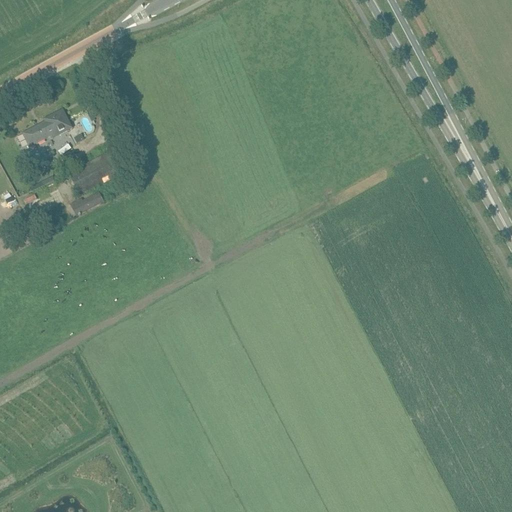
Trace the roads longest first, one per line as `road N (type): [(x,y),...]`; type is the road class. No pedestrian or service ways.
road 1 (unclassified): [(0,95),(168,0)]
road 2 (tertiary): [(366,0),(459,142)]
road 3 (tertiary): [(459,142),(389,0)]
